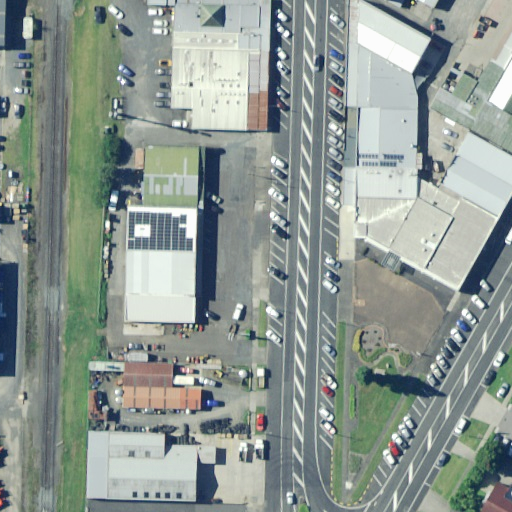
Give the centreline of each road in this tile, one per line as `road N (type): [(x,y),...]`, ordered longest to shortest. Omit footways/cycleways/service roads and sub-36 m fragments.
road 1 (residential): [(299,468),(309,0)]
road 2 (residential): [(390,511),(511,293)]
